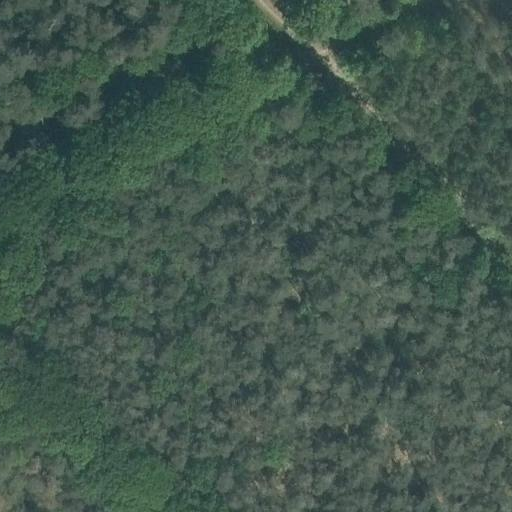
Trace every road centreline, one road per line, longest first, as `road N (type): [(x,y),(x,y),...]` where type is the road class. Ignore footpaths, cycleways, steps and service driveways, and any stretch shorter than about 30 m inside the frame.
road 1 (track): [(313,51),(0,187)]
road 2 (track): [(511,286),(313,51)]
